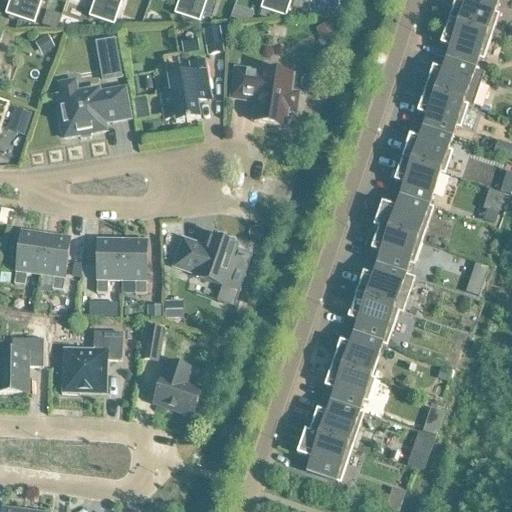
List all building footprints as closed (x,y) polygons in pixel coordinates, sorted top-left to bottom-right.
[(3,0),(5,4),(10,6),(6,17),(19,22),(25,0),(3,0)] [(43,4),(31,0),(25,0),(19,22),(35,27),(43,4)] [(102,24),(110,1),(106,0),(96,0),(89,20),(102,24)] [(188,21),(194,0),(180,0),(175,17),(188,21)] [(200,25),(208,2),(201,0),(194,0),(188,21),(200,25)] [(274,16),(279,0),(265,0),(261,12),(274,16)] [(286,21),(293,0),(279,0),(274,16),(286,21)] [(468,0),(466,5),(455,1),(448,24),(491,39),(499,16),(494,14),(498,2),(491,0),(468,0)] [(123,5),(110,1),(102,24),(114,29),(123,5)] [(63,15),(49,12),(45,27),(58,31),(63,15)] [(235,13),(230,25),(243,24),(245,17),(235,13)] [(483,62),(491,39),(448,24),(440,47),(451,51),(447,62),(475,71),(479,60),(483,62)] [(326,45),(335,40),(328,27),(319,32),(326,45)] [(225,56),(220,30),(203,34),(208,60),(225,56)] [(43,58),(55,51),(49,40),(36,47),(43,58)] [(97,45),(101,65),(120,62),(117,41),(97,45)] [(184,55),(200,52),(198,41),(182,44),(184,55)] [(485,76),(475,73),(475,71),(447,62),(443,74),(432,70),(425,93),(464,106),(464,105),(468,107),(474,108),(485,76)] [(211,97),(205,64),(190,66),(192,77),(168,81),(171,98),(161,99),(166,124),(175,122),(176,126),(201,122),(197,99),(211,97)] [(143,76),(142,67),(133,68),(134,77),(143,76)] [(261,76),(236,72),(232,101),(257,105),(254,125),(285,130),(288,113),(296,115),(298,97),(291,96),(293,78),(262,73),(261,76)] [(60,116),(57,117),(60,137),(63,136),(64,142),(106,134),(105,126),(131,122),(125,92),(100,96),(99,92),(79,96),(77,84),(60,87),(62,99),(57,100),(60,116)] [(460,130),(468,107),(464,105),(464,106),(425,93),(417,116),(428,120),(424,131),(452,140),(456,129),(460,130)] [(0,133),(10,106),(0,102),(0,133)] [(15,112),(10,127),(28,133),(33,118),(15,112)] [(448,152),(452,140),(424,131),(420,142),(409,139),(402,162),(441,175),(440,175),(445,177),(453,153),(448,152)] [(511,161),(511,148),(498,144),(494,156),(511,161)] [(429,209),(429,208),(440,175),(441,175),(402,162),(394,184),(405,188),(401,200),(429,209)] [(511,190),(503,187),(501,195),(511,198),(511,190)] [(484,211),(501,217),(507,199),(490,193),(484,211)] [(434,210),(429,208),(429,209),(401,200),(398,211),(382,206),(374,230),(378,231),(379,230),(422,245),(434,210)] [(415,268),(422,245),(379,230),(378,231),(371,253),(382,257),(378,268),(406,277),(407,277),(410,266),(415,268)] [(41,279),(46,238),(22,234),(16,275),(15,287),(25,289),(27,277),(41,279)] [(65,282),(71,241),(46,238),(41,279),(54,281),(53,293),(63,294),(65,282)] [(184,243),(174,270),(197,278),(196,281),(224,290),(218,305),(235,311),(253,258),(237,252),(238,248),(235,246),(236,242),(225,239),(224,243),(211,238),(207,251),(184,243)] [(122,285),(123,244),(98,243),(97,284),(97,297),(108,297),(108,285),(122,285)] [(147,285),(147,244),(123,244),(122,285),(136,285),(136,297),(146,298),(147,285)] [(416,280),(407,277),(406,277),(378,268),(375,279),(364,276),(356,299),(399,313),(399,314),(404,316),(416,280)] [(10,277),(0,276),(0,277),(0,285),(10,287),(10,277)] [(479,302),(482,292),(468,287),(465,297),(479,302)] [(388,348),(399,314),(399,313),(356,299),(348,322),(359,325),(355,337),(383,346),(383,347),(388,348)] [(120,317),(120,305),(92,304),(92,317),(120,317)] [(184,323),(183,304),(165,305),(166,323),(184,323)] [(162,322),(162,309),(148,309),(148,322),(162,322)] [(37,332),(39,318),(25,317),(23,331),(37,332)] [(74,336),(75,322),(51,322),(51,336),(74,336)] [(159,367),(164,332),(146,330),(141,364),(159,367)] [(122,365),(123,337),(95,336),(94,356),(66,355),(65,379),(63,379),(62,398),(81,398),(81,396),(105,396),(106,364),(122,365)] [(372,380),(383,347),(383,346),(355,337),(352,348),(341,344),(333,367),(372,381),(372,380)] [(447,350),(453,360),(456,361),(461,362),(466,346),(465,345),(462,344),(451,340),(447,350)] [(44,371),(44,343),(13,343),(12,356),(0,356),(0,397),(28,398),(28,371),(44,371)] [(202,393),(187,388),(192,373),(169,365),(164,381),(163,380),(154,407),(193,420),(202,393)] [(377,381),(372,380),(372,381),(333,367),(325,390),(336,394),(333,405),(360,415),(360,414),(364,403),(369,405),(377,381)] [(448,384),(449,381),(452,372),(443,369),(439,381),(448,384)] [(365,415),(360,414),(360,415),(333,405),(329,417),(318,413),(310,435),(310,436),(353,451),(365,415)] [(428,423),(435,425),(438,426),(440,427),(444,415),(438,413),(432,411),(428,423)] [(439,433),(425,429),(423,436),(436,440),(439,433)] [(342,486),(353,451),(310,436),(310,435),(306,433),(298,457),(313,463),(309,475),(342,486)] [(417,460),(414,471),(419,472),(422,474),(425,474),(428,464),(417,460)]
